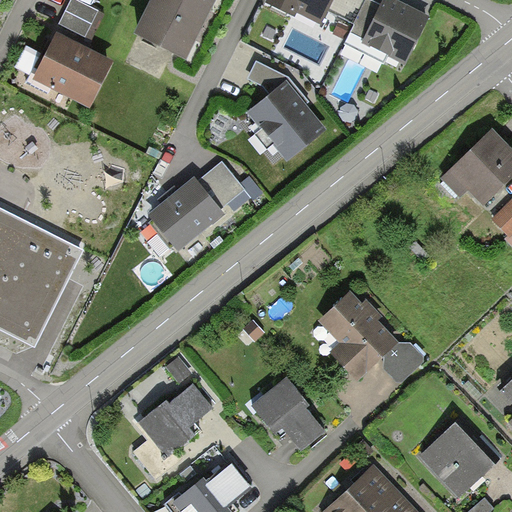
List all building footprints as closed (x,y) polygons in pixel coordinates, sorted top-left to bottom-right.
[(99,11),(77,0),(71,0),(60,24),(87,37),(99,11)] [(216,0),(153,0),(137,33),(187,59),(216,0)] [(267,0),(265,4),(294,17),(297,14),(321,26),(329,11),(355,24),(366,0),(267,0)] [(417,10),(396,0),(382,0),(380,5),(368,0),(366,0),(355,24),(346,44),(383,62),(387,53),(406,63),(429,15),(417,10)] [(85,48),(57,34),(34,82),(92,109),(114,62),(85,48)] [(28,48),(17,69),(32,76),(42,55),(28,48)] [(271,96),(248,114),(261,130),(255,135),(267,150),(274,145),(288,163),(326,131),(312,113),(306,106),(309,103),(288,77),(257,62),(249,79),(264,87),(271,96)] [(123,162),(34,116),(0,181),(0,198),(40,219),(47,207),(88,228),(123,162)] [(511,149),(492,129),(441,179),(460,198),(469,190),(484,205),(511,177),(511,149)] [(196,179),(149,216),(179,253),(225,216),(219,209),(243,190),(223,163),(199,182),(196,179)] [(511,199),(492,218),(508,236),(506,239),(511,245),(511,199)] [(0,212),(0,326),(35,344),(80,252),(0,212)] [(352,292),(320,323),(339,343),(330,350),(359,382),(383,360),(383,369),(397,383),(402,383),(424,363),(424,355),(412,344),(399,343),(379,322),(383,317),(367,300),(363,304),(352,292)] [(181,357),(168,367),(183,387),(196,377),(181,357)] [(288,379),(252,407),(275,435),(283,429),(301,451),(325,432),(308,411),(311,406),(288,379)] [(511,383),(501,394),(511,404),(511,383)] [(169,401),(140,424),(167,460),(195,438),(187,428),(195,422),(213,408),(195,385),(171,404),(169,401)] [(455,423),(419,457),(459,500),(497,466),(455,423)] [(181,493),(168,503),(174,511),(231,511),(228,507),(251,488),(232,465),(208,484),(205,480),(184,497),(181,493)] [(415,511),(374,468),(327,511),(415,511)] [(485,498),(468,511),(490,511),(494,509),(485,498)]
